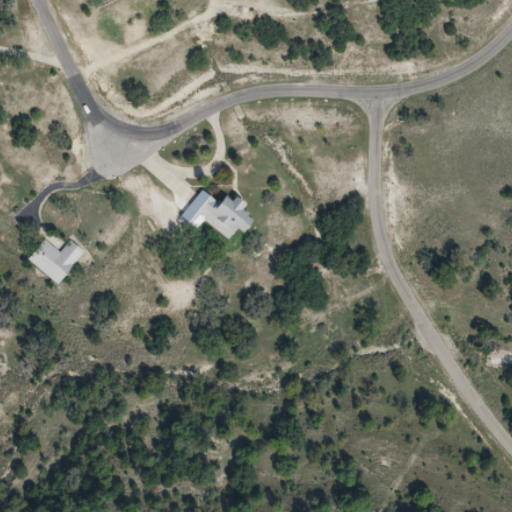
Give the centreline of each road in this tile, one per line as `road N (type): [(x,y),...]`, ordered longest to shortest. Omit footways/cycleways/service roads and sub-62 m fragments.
road 1 (residential): [(36,0),(104,126),(149,139),(265,94),(329,93),(376,105),(435,88),(511,36)]
road 2 (residential): [(376,105),(375,201),(388,256),(434,340),(511,445)]
